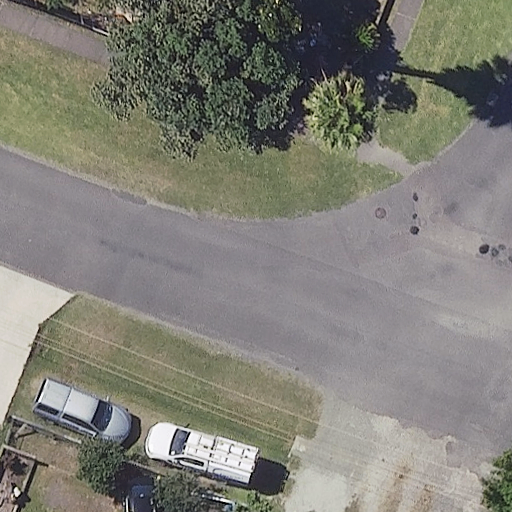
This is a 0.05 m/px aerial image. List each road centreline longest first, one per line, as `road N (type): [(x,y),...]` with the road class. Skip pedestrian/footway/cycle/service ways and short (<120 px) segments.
road 1 (residential): [(0,201),(467,381)]
road 2 (residential): [(511,266),(467,381)]
